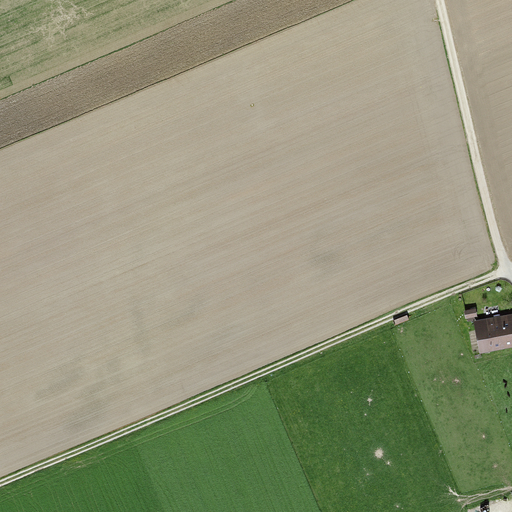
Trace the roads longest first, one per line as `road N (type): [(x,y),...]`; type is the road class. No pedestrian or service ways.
road 1 (track): [(0,483),(511,269)]
road 2 (track): [(439,0),(489,213),(511,274)]
